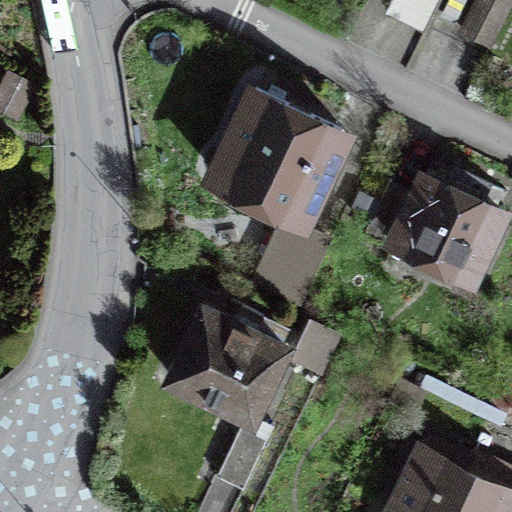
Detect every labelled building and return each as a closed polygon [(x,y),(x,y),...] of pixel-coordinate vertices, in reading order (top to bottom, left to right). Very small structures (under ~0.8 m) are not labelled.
[(432,0),(398,0),(391,16),(420,29),(432,0)] [(476,0),(462,25),(488,40),(510,0),(476,0)] [(300,207),(340,127),(252,84),(213,164),(300,207)] [(462,293),(506,215),(417,166),(373,244),(462,293)] [(284,215),(253,278),(298,301),(329,238),(284,215)] [(292,337),(197,291),(156,374),(251,420),(292,337)] [(242,425),(217,472),(242,486),(268,439),(242,425)] [(511,511),(511,489),(413,444),(381,511),(511,511)]
